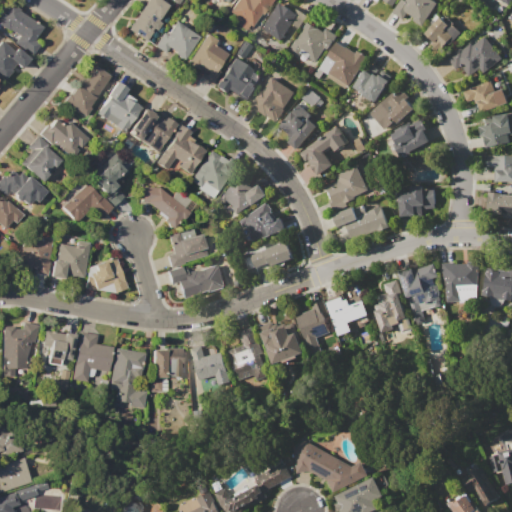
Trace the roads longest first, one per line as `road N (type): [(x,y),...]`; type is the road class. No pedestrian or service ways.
road 1 (residential): [(511,242),(423,240),(188,319),(156,321),(0,295)]
road 2 (residential): [(325,273),(302,206),(260,151),(41,0)]
road 3 (residential): [(456,236),(460,162),(434,88),(389,41),(328,0)]
road 4 (residential): [(114,0),(0,132)]
